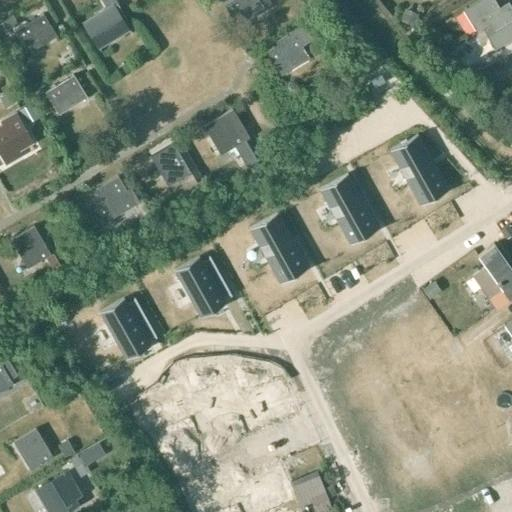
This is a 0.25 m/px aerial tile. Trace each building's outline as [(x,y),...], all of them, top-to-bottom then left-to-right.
[(271,3),(269,0),(229,0),(224,4),(237,26),(264,10),(263,8),(271,3)] [(483,28),(489,24),(511,8),(511,7),(508,1),(499,6),(495,0),(478,0),(462,9),(477,32),(483,28)] [(117,3),(113,5),(121,18),(125,16),(117,3)] [(127,28),(121,18),(113,5),(85,23),(99,45),(127,28)] [(419,12),(405,6),(401,18),(415,23),(419,12)] [(511,8),(489,24),(483,28),(495,49),(511,37),(511,8)] [(43,13),(15,30),(28,52),(56,35),(43,13)] [(277,46),(267,52),(281,74),(287,70),(308,57),(301,45),(310,39),(312,38),(303,24),(299,26),(284,36),(275,41),(277,46)] [(73,75),(45,92),(58,114),(87,97),(73,75)] [(232,109),(203,126),(204,127),(206,125),(222,153),(220,154),(220,155),(235,146),(239,153),(249,147),(245,140),(249,138),(232,109)] [(18,117),(0,127),(0,152),(2,156),(31,139),(27,133),(33,130),(25,117),(20,120),(18,117)] [(419,133),(391,149),(402,168),(411,162),(417,172),(409,176),(408,176),(407,177),(422,204),(450,188),(419,133)] [(173,144),(151,157),(168,185),(190,172),(173,144)] [(349,172),(321,188),(331,206),(341,201),(347,211),(339,215),(338,215),(336,216),(352,243),(380,227),(349,172)] [(118,176),(95,189),(112,218),(135,205),(118,176)] [(279,211),(251,227),(261,245),(271,240),(276,250),(268,254),(268,253),(266,254),(281,282),(310,266),(279,211)] [(34,225),(11,239),(28,267),(51,254),(34,225)] [(484,265),(471,274),(494,307),(511,294),(511,269),(493,242),(476,254),(484,265)] [(53,254),(46,259),(52,269),(59,265),(53,254)] [(200,255),(176,268),(202,316),(227,302),(224,297),(231,293),(232,294),(233,294),(211,254),(210,254),(211,256),(203,260),(200,255)] [(125,296),(101,310),(127,357),(152,344),(149,338),(156,334),(157,336),(158,335),(136,295),(135,296),(136,298),(128,302),(125,296)] [(511,318),(503,325),(511,337),(511,342),(508,345),(511,350),(511,318)] [(6,356),(0,359),(0,390),(12,383),(9,378),(15,375),(11,369),(13,368),(6,356)] [(232,403),(237,415),(246,433),(250,431),(249,427),(281,411),(283,415),(287,413),(278,393),(277,394),(274,387),(275,387),(273,383),(253,393),(253,394),(236,402),(236,401),(233,402),(232,403)] [(232,403),(233,402),(229,394),(229,395),(226,388),(225,384),(204,394),(205,395),(188,403),(187,402),(185,404),(184,404),(189,416),(198,434),(202,432),(200,428),(233,413),(235,416),(237,415),(232,403)] [(186,417),(189,416),(184,404),(185,404),(181,395),(180,396),(177,389),(178,389),(176,386),(156,395),(156,396),(139,404),(139,403),(135,405),(149,435),(154,433),(152,429),(185,414),(186,417)] [(13,441),(27,465),(30,469),(52,456),(35,428),(13,441)] [(289,499),(276,470),(235,488),(235,489),(240,500),(239,500),(244,511),(253,511),(283,498),(285,501),(289,499)] [(65,471),(34,490),(47,511),(62,511),(75,504),(70,495),(77,491),(65,471)] [(186,490),(195,511),(206,511),(235,499),(236,502),(239,500),(240,500),(235,489),(235,488),(227,471),(186,490)] [(309,475),(290,482),(291,482),(289,483),(300,509),(327,498),(319,476),(310,479),(309,475)]
